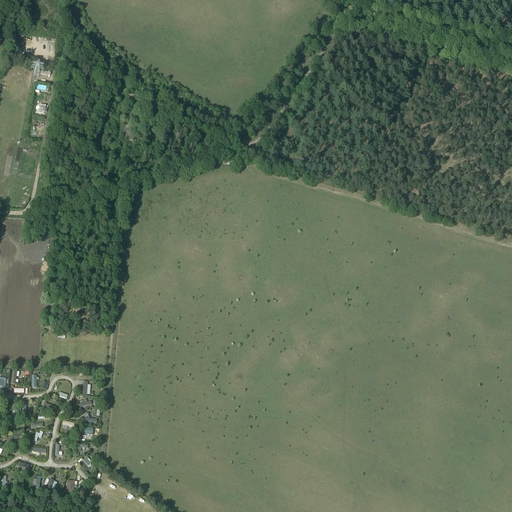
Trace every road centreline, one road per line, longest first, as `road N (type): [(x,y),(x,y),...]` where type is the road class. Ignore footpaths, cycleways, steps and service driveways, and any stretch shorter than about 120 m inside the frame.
road 1 (unclassified): [(0,212),(61,208),(239,152)]
road 2 (track): [(106,381),(117,183)]
road 3 (track): [(511,51),(349,8)]
road 4 (track): [(260,137),(355,0)]
